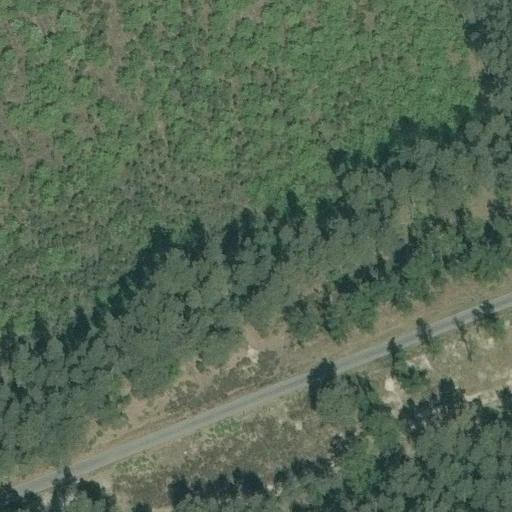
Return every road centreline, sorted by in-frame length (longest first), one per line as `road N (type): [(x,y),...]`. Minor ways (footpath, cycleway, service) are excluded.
road 1 (unclassified): [(511,292),(0,493)]
road 2 (track): [(37,477),(138,505),(265,486),(448,389),(511,380)]
